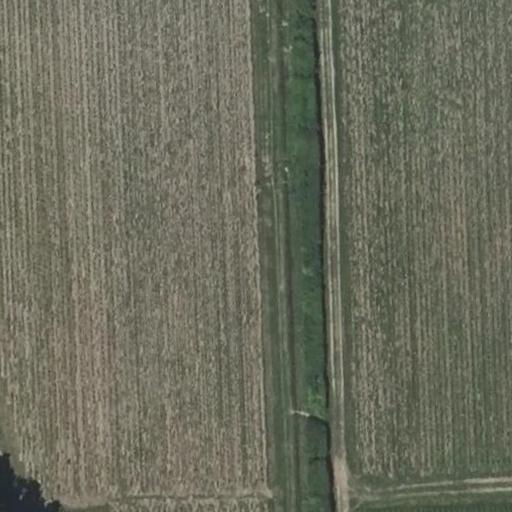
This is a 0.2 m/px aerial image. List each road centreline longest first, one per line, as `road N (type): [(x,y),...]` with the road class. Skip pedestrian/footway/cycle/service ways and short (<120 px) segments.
road 1 (track): [(262,0),(281,511)]
road 2 (track): [(328,0),(344,511)]
road 3 (track): [(280,493),(14,499)]
road 4 (track): [(344,492),(511,485)]
